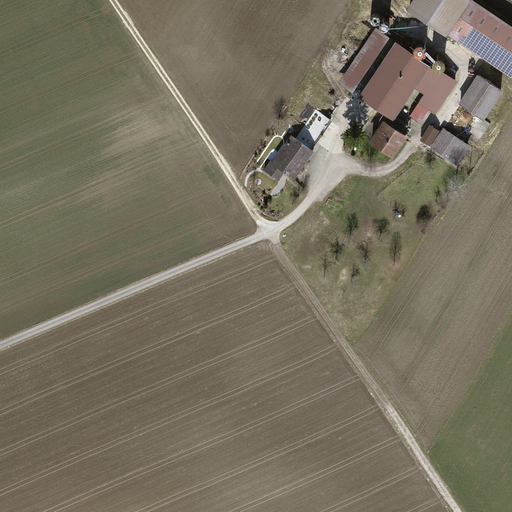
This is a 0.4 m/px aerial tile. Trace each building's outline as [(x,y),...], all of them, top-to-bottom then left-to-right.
[(460,0),(401,0),(396,8),(436,35),(460,0)] [(511,64),(511,28),(469,0),(461,0),(440,32),(505,75),(511,64)] [(378,26),(387,28),(389,19),(380,17),(378,26)] [(450,80),(372,26),(333,83),(386,120),(407,89),(416,95),(411,103),(427,114),(450,80)] [(496,90),(472,75),(453,104),(477,119),(496,90)] [(322,111),(314,124),(323,130),(331,117),(322,111)] [(400,135),(378,121),(364,143),(386,158),(400,135)] [(466,144),(439,128),(427,147),(454,164),(466,144)] [(286,133),(261,170),(285,186),(309,148),(286,133)]
